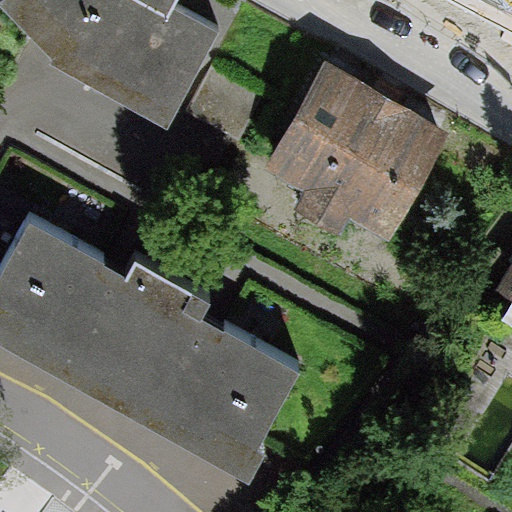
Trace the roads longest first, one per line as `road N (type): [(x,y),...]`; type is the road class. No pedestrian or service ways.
road 1 (residential): [(511,120),(294,0)]
road 2 (residential): [(154,511),(108,471),(0,404)]
